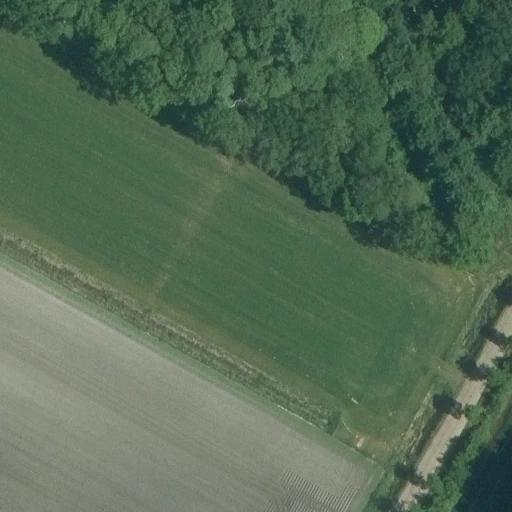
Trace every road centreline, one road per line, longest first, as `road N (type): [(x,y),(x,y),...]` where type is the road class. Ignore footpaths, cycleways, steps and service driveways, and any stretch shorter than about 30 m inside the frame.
road 1 (track): [(364,0),(491,249),(511,264)]
road 2 (track): [(406,511),(511,321)]
